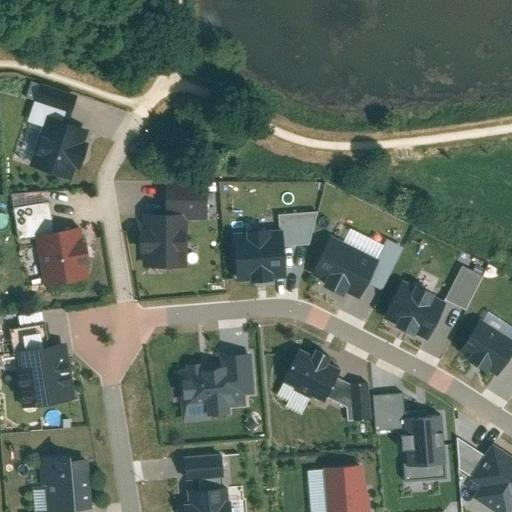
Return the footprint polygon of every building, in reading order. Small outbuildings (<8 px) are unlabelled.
[(89,131),(65,123),(71,105),(38,94),(29,123),(44,128),(30,167),(72,181),(89,131)] [(274,224),(276,241),(305,240),(304,211),(273,212),(274,224)] [(188,216),(148,215),(147,229),(139,229),(138,247),(147,247),(147,264),(187,265),(188,216)] [(279,277),(276,241),(274,224),(221,229),(227,282),(279,277)] [(84,225),(40,232),(47,282),(91,276),(84,225)] [(378,260),(332,236),(313,273),(358,297),(378,260)] [(445,302),(406,282),(387,319),(426,339),(445,302)] [(511,354),(511,338),(483,319),(463,349),(499,373),(511,354)] [(345,366),(300,342),(280,380),(325,403),(345,366)] [(65,346),(17,353),(26,409),(74,402),(65,346)] [(227,366),(182,370),(186,420),(213,418),(212,407),(247,404),(246,392),(257,392),(253,353),(226,355),(227,366)] [(402,392),(369,393),(371,430),(391,429),(392,448),(399,448),(400,479),(442,477),(440,412),(403,413),(402,392)] [(511,459),(486,444),(481,452),(461,440),(447,466),(477,483),(468,498),(493,511),(507,511),(511,504),(511,459)] [(43,461),(47,511),(93,511),(89,457),(43,461)] [(363,511),(360,462),(304,466),(307,511),(363,511)] [(233,511),(231,485),(191,488),(192,511),(233,511)]
